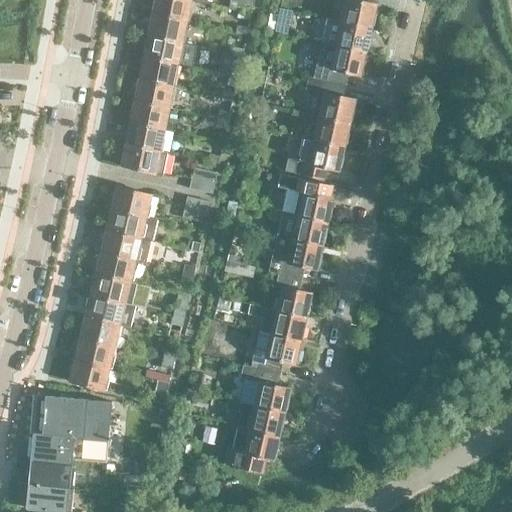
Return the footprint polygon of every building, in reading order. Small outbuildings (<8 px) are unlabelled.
[(189,0),(156,0),(153,14),(186,21),(189,0)] [(346,0),(342,22),(371,28),(376,5),(365,2),(365,0),(346,0)] [(280,9),(275,32),(287,34),(292,11),(280,9)] [(153,14),(149,36),(181,42),(186,21),(153,14)] [(365,52),(371,28),(342,22),(315,15),(313,25),(340,31),(337,45),(365,52)] [(237,26),(236,34),(247,36),(249,28),(237,26)] [(181,42),(149,36),(144,57),(176,64),(181,42)] [(325,67),(322,79),(322,80),(346,85),(349,73),(360,76),(365,52),(337,45),(331,68),(325,67)] [(233,47),(231,55),(242,57),(244,50),(233,47)] [(231,55),(229,63),(241,65),(242,57),(231,55)] [(172,85),(176,64),(144,57),(140,79),(172,85)] [(343,97),(346,85),(322,80),(322,79),(309,76),(306,89),(319,92),(319,93),(326,95),(321,117),(350,124),(355,100),(343,97)] [(229,77),(227,85),(235,88),(237,79),(229,77)] [(167,107),(172,85),(140,79),(135,100),(167,107)] [(223,90),(221,98),(233,101),(234,93),(223,90)] [(131,122),(163,129),(167,107),(135,100),(131,122)] [(261,104),(258,116),(272,120),(275,108),(261,104)] [(294,110),(291,120),(304,124),(306,113),(294,110)] [(219,111),(218,118),(229,121),(231,113),(219,111)] [(205,116),(204,124),(216,127),(227,129),(229,121),(218,118),(205,116)] [(350,124),(321,117),(315,141),(344,147),(350,124)] [(163,129),(131,122),(126,143),(158,150),(163,129)] [(339,171),(344,147),(315,141),(306,138),(301,160),(288,158),(285,171),(301,175),(324,180),(327,168),(339,171)] [(158,150),(126,143),(121,166),(154,173),(158,150)] [(210,155),(208,162),(219,164),(220,157),(210,155)] [(189,188),(212,193),(217,173),(194,168),(189,188)] [(285,213),(298,216),(328,223),(333,199),(321,196),(323,184),(300,179),(300,177),(281,172),(278,186),(291,189),(285,213)] [(118,188),(113,210),(144,218),(150,196),(118,188)] [(183,217),(206,222),(211,202),(187,196),(183,217)] [(229,201),(225,218),(233,219),(237,203),(229,201)] [(139,240),(151,243),(156,221),(144,218),(113,210),(107,232),(139,240)] [(271,210),(269,219),(280,222),(283,212),(271,210)] [(328,223),(298,216),(293,240),(322,246),(328,223)] [(151,243),(139,240),(107,232),(102,253),(134,261),(146,264),(151,243)] [(279,274),(302,279),(305,267),(317,270),(322,246),(293,240),(288,262),(281,261),(279,274)] [(193,241),(191,251),(198,252),(201,243),(193,241)] [(134,261),(102,253),(97,275),(129,282),(134,261)] [(226,261),(224,271),(252,278),(255,267),(226,261)] [(195,275),(196,267),(185,264),(183,272),(195,275)] [(193,283),(195,275),(183,272),(181,280),(193,283)] [(299,291),(302,279),(279,274),(276,287),(282,288),(276,311),(305,317),(311,294),(299,291)] [(97,275),(91,296),(131,306),(134,295),(129,294),(130,290),(127,289),(129,282),(97,275)] [(131,306),(91,296),(86,317),(118,325),(130,328),(135,307),(131,306)] [(185,318),(187,310),(175,307),(173,316),(185,318)] [(305,317),(276,311),(271,335),(300,341),(305,317)] [(183,326),(185,318),(173,316),(171,324),(183,326)] [(118,325),(86,317),(81,339),(113,347),(118,325)] [(260,356),(257,368),(257,369),(281,374),(283,362),(295,365),(300,341),(271,335),(266,357),(260,356)] [(108,368),(113,347),(81,339),(76,360),(108,368)] [(174,361),(176,353),(165,350),(163,358),(174,361)] [(173,369),(174,361),(163,358),(161,367),(173,369)] [(108,368),(76,360),(70,382),(102,390),(108,368)] [(257,369),(257,368),(243,365),(240,378),(248,380),(242,403),(284,413),(289,389),(278,387),(281,374),(257,369)] [(146,369),(144,377),(157,380),(168,383),(170,375),(146,369)] [(158,382),(153,402),(165,404),(169,385),(158,382)] [(107,462),(112,402),(46,397),(35,396),(33,433),(30,461),(71,465),(72,460),(75,460),(74,470),(75,470),(75,474),(85,474),(86,460),(107,462)] [(249,430),(278,437),(284,413),(242,403),(227,400),(225,409),(253,415),(249,430)] [(160,409),(158,421),(168,423),(171,411),(160,409)] [(273,460),(278,437),(249,430),(237,427),(232,448),(228,447),(224,464),(262,473),(265,458),(273,460)] [(133,458),(132,474),(149,475),(150,459),(133,458)] [(71,465),(30,461),(28,485),(74,489),(75,474),(75,470),(74,470),(75,460),(72,460),(71,465)] [(107,464),(106,472),(114,473),(114,465),(107,464)] [(177,469),(175,479),(184,481),(186,470),(177,469)] [(71,511),(74,489),(28,485),(26,509),(51,511),(71,511)] [(127,485),(126,494),(147,496),(147,487),(127,485)]
